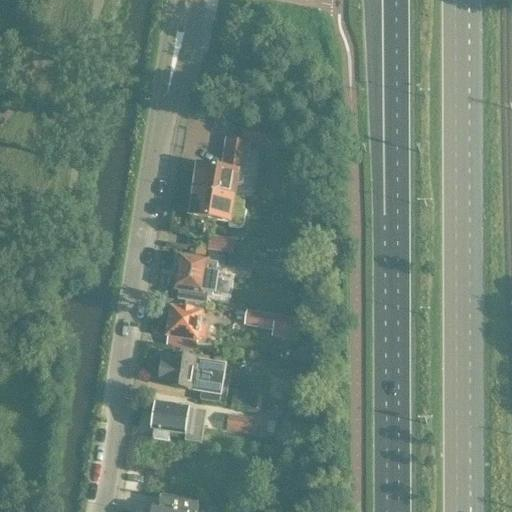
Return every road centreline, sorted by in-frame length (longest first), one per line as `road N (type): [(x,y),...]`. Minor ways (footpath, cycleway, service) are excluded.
road 1 (primary): [(450,511),(450,0)]
road 2 (tertiary): [(98,511),(162,118)]
road 3 (primary): [(388,124),(388,511)]
road 4 (primary): [(374,0),(388,124)]
road 5 (primary): [(389,0),(388,124)]
road 6 (tertiary): [(162,118),(198,0)]
